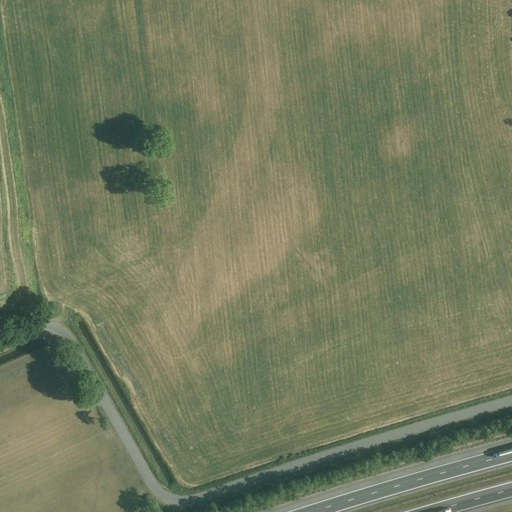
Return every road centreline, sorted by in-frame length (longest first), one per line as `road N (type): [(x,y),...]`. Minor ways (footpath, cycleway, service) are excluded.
road 1 (unclassified): [(0,342),(38,327),(64,334),(151,484),(176,501),(511,402)]
road 2 (motorway): [(511,454),(315,511)]
